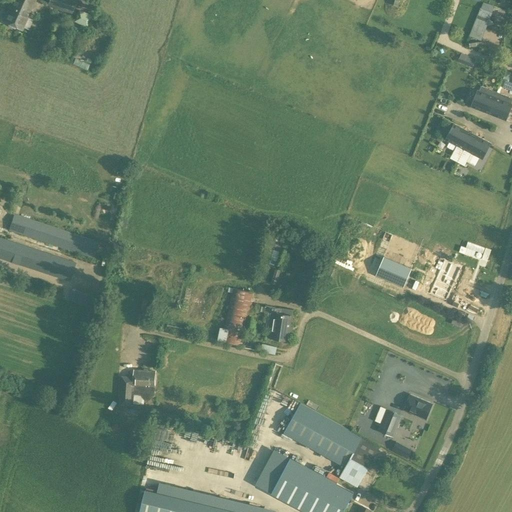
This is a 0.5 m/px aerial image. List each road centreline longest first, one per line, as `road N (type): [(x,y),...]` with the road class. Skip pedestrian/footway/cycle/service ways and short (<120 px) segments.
road 1 (unknown): [(162,334),(288,360),(303,317),(315,312),(466,386)]
road 2 (unclassified): [(410,511),(447,442),(511,241)]
road 3 (unknown): [(293,511),(246,486),(247,463),(266,436),(321,461)]
